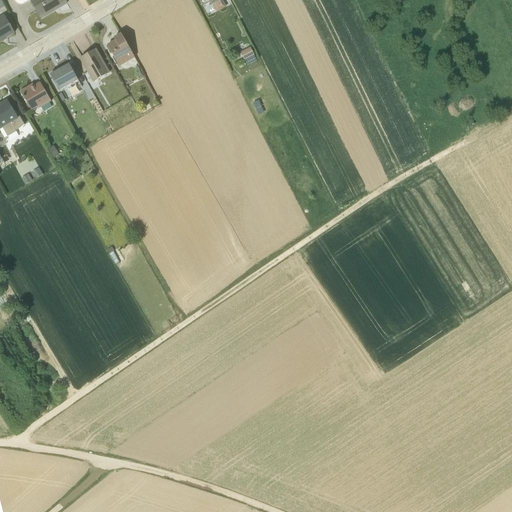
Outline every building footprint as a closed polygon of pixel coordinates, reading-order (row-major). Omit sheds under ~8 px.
[(28,0),(40,20),(68,4),(65,0),(28,0)] [(15,33),(4,15),(0,17),(0,43),(7,39),(7,38),(15,33)] [(135,58),(121,34),(114,39),(115,41),(107,46),(119,67),(135,58)] [(109,73),(95,50),(80,58),(93,82),(109,73)] [(50,75),(59,91),(78,81),(69,64),(50,75)] [(28,87),(20,92),(32,112),(51,101),(40,83),(29,89),(28,87)] [(25,125),(24,125),(20,117),(18,118),(7,100),(0,104),(0,129),(2,129),(7,137),(16,132),(15,130),(25,125)] [(60,155),(54,145),(48,149),(54,159),(60,155)] [(36,179),(43,175),(39,168),(32,172),(36,179)] [(32,181),(28,174),(21,179),(25,185),(32,181)]
